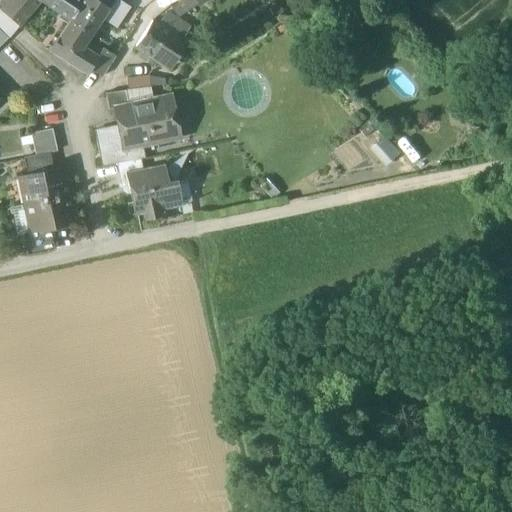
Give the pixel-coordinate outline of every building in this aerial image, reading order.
[(19,27),(40,2),(70,21),(50,52),(85,76),(89,70),(100,77),(113,56),(101,48),(95,58),(81,49),(107,9),(94,0),(0,0),(0,48),(9,40),(0,32),(0,27),(8,18),(19,27)] [(182,40),(152,21),(135,47),(165,66),(182,40)] [(134,26),(127,22),(124,27),(130,31),(134,26)] [(149,76),(127,79),(128,90),(150,87),(149,76)] [(125,91),(105,93),(109,110),(114,109),(114,106),(128,103),(125,91)] [(128,103),(114,106),(114,109),(119,135),(122,150),(125,149),(173,140),(164,97),(128,103)] [(31,134),(33,145),(55,141),(52,130),(31,134)] [(119,135),(96,139),(102,167),(116,164),(127,162),(125,149),(122,150),(119,135)] [(375,146),(387,166),(403,156),(391,136),(375,146)] [(55,141),(33,145),(35,156),(49,153),(57,152),(55,141)] [(35,156),(24,159),(27,175),(53,169),(49,153),(35,156)] [(127,162),(116,164),(121,188),(129,186),(145,183),(143,171),(140,159),(127,162)] [(27,175),(20,177),(26,205),(69,196),(64,167),(53,169),(27,175)] [(145,183),(129,186),(132,203),(127,204),(129,216),(180,205),(176,183),(167,185),(163,167),(143,171),(145,183)] [(69,196),(26,205),(32,233),(75,224),(69,196)] [(32,233),(23,235),(28,256),(53,250),(49,231),(32,233)]
